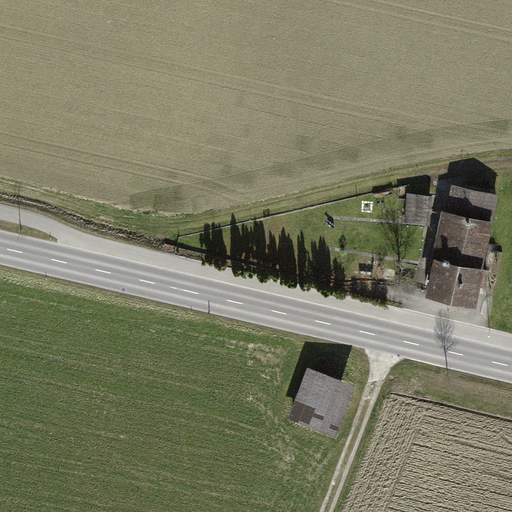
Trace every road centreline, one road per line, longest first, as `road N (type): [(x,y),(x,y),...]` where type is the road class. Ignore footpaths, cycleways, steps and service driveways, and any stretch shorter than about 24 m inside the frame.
road 1 (tertiary): [(0,247),(511,367)]
road 2 (track): [(0,187),(124,224),(180,229),(511,167)]
road 3 (track): [(397,342),(330,511)]
